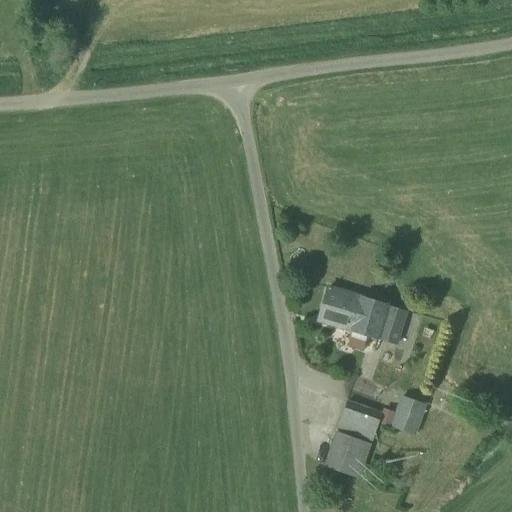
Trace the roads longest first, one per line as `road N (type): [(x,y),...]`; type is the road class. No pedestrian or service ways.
road 1 (unclassified): [(305,511),(290,371),(237,84)]
road 2 (unclassified): [(237,84),(511,45)]
road 3 (unclassified): [(237,84),(0,102)]
